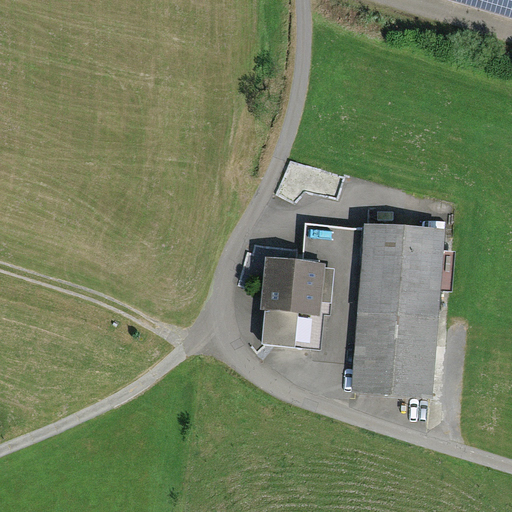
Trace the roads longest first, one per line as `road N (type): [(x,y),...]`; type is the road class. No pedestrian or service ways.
road 1 (unclassified): [(511,468),(297,398),(260,377),(232,340),(223,313),(225,272),(294,114),(303,0)]
road 2 (track): [(226,325),(105,408),(0,448)]
road 3 (track): [(0,267),(180,334),(193,349)]
